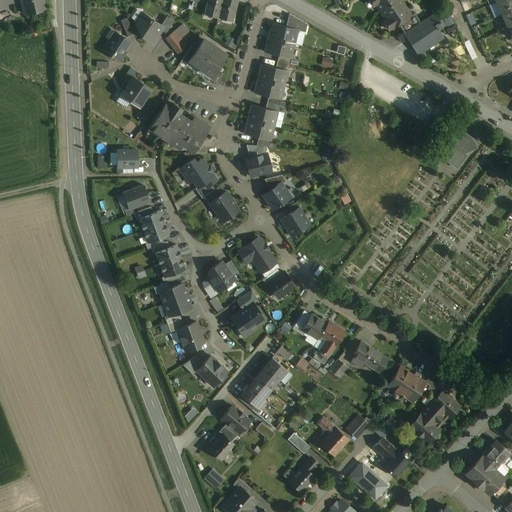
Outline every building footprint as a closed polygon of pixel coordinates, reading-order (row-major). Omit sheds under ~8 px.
[(42,0),(20,0),(25,14),(44,9),(42,0)] [(205,0),(203,11),(218,14),(221,0),(205,0)] [(236,0),(221,0),(218,14),(232,18),(236,0)] [(400,0),(368,0),(372,5),(375,4),(385,19),(383,21),(388,29),(396,23),(410,14),(400,0)] [(462,0),(464,9),(473,7),(471,0),(462,0)] [(511,0),(499,0),(495,2),(501,14),(511,9),(511,0)] [(511,9),(501,14),(506,26),(511,23),(511,9)] [(444,25),(436,11),(428,16),(437,30),(444,25)] [(160,25),(141,12),(135,21),(141,35),(152,42),(162,28),(162,27),(160,25)] [(410,14),(396,23),(403,33),(420,22),(413,12),(410,14)] [(304,23),(288,14),(285,26),(297,29),(297,30),(302,31),(304,23)] [(173,21),(166,16),(160,25),(162,27),(162,28),(167,31),(173,21)] [(403,33),(398,37),(401,42),(407,38),(418,54),(442,38),(437,30),(428,16),(403,33)] [(134,34),(126,18),(120,20),(127,37),(134,34)] [(285,26),(271,23),(268,37),(293,44),(297,30),(297,29),(285,26)] [(182,24),(165,37),(178,53),(186,46),(180,38),(188,32),(182,24)] [(116,33),(111,41),(109,40),(102,50),(118,61),(131,43),(116,33)] [(293,44),(268,37),(264,52),(278,55),(289,58),(293,44)] [(192,55),(188,60),(200,68),(214,47),(202,39),(192,55)] [(214,47),(200,68),(211,75),(211,76),(216,69),(226,55),(214,47)] [(187,51),(180,61),(185,65),(188,60),(192,55),(187,51)] [(289,58),(278,55),(276,61),(288,64),(289,58)] [(332,66),(334,59),(324,56),(322,64),(332,66)] [(288,64),(276,61),(275,67),(286,70),(288,64)] [(275,67),(261,64),(258,78),(283,84),(286,70),(275,67)] [(125,75),(129,78),(135,70),(131,67),(125,75)] [(216,69),(211,76),(211,75),(209,79),(214,82),(221,72),(216,69)] [(150,88),(133,76),(120,94),(138,106),(139,105),(137,104),(141,99),(142,100),(150,88)] [(283,84),(258,78),(254,92),(268,96),(279,99),(283,84)] [(279,99),(268,96),(266,102),(278,105),(279,99)] [(278,105),(266,102),(265,107),(276,110),(278,105)] [(173,104),(170,108),(164,104),(147,130),(167,143),(184,118),(178,113),(181,109),(173,104)] [(265,107),(251,104),(247,119),(273,125),(276,110),(265,107)] [(190,122),(184,118),(167,143),(168,143),(169,141),(179,148),(182,143),(192,150),(208,127),(193,117),(190,122)] [(273,125),(247,119),(244,133),(257,137),(269,140),(273,125)] [(436,135),(429,131),(423,140),(430,144),(436,135)] [(470,139),(463,134),(453,132),(451,144),(448,142),(439,155),(456,168),(466,155),(463,153),(474,148),(470,139)] [(209,139),(204,136),(193,153),(203,153),(206,153),(206,147),(211,147),(216,139),(211,136),(209,139)] [(269,140),(257,137),(255,145),(267,146),(269,140)] [(137,150),(117,151),(117,167),(137,167),(137,150)] [(266,154),(245,159),(250,176),(271,171),(266,154)] [(216,180),(202,159),(196,163),(193,159),(180,168),(187,178),(189,176),(197,187),(197,188),(204,183),(207,187),(210,184),(216,180)] [(280,182),(262,195),(272,209),(290,197),(280,182)] [(197,188),(197,187),(195,189),(201,198),(203,197),(209,193),(214,189),(210,184),(207,187),(204,183),(197,188)] [(123,193),(129,209),(135,206),(149,201),(143,185),(123,193)] [(214,189),(209,193),(213,199),(222,193),(218,187),(214,189)] [(213,199),(209,202),(210,203),(222,221),(238,210),(225,191),(222,193),(213,199)] [(209,202),(213,199),(209,193),(203,197),(208,204),(210,203),(209,202)] [(137,212),(135,206),(129,209),(124,211),(126,216),(134,213),(137,212)] [(138,218),(153,213),(151,207),(137,212),(134,213),(136,219),(138,218)] [(298,208),(281,219),(291,235),(308,224),(298,208)] [(138,218),(143,230),(164,222),(159,210),(153,213),(138,218)] [(164,222),(143,230),(147,242),(147,243),(162,237),(169,235),(164,222)] [(164,243),(162,237),(147,243),(147,242),(145,243),(147,249),(150,248),(164,243)] [(258,237),(238,251),(244,260),(248,258),(252,259),(261,272),(267,268),(276,262),(258,237)] [(152,254),(155,253),(155,252),(169,247),(167,242),(164,243),(150,248),(152,254)] [(159,265),(181,257),(176,245),(169,247),(155,252),(155,253),(159,265)] [(181,257),(159,265),(163,277),(178,271),(185,269),(181,257)] [(230,260),(223,265),(231,277),(238,272),(230,260)] [(221,262),(210,269),(208,277),(218,291),(233,280),(231,277),(223,265),(221,262)] [(279,267),(276,262),(267,268),(270,273),(277,269),(279,267)] [(267,268),(261,272),(264,277),(265,277),(270,273),(267,268)] [(265,277),(269,282),(280,274),(277,269),(270,273),(265,277)] [(178,271),(163,277),(161,278),(164,284),(167,282),(180,277),(178,271)] [(269,282),(267,283),(278,298),(294,286),(284,271),(280,274),(269,282)] [(156,294),(159,293),(159,292),(169,288),(167,282),(164,284),(153,287),(156,294)] [(159,293),(164,304),(187,295),(185,289),(184,289),(182,283),(169,288),(159,292),(159,293)] [(237,300),(243,309),(253,303),(253,304),(258,300),(251,290),(237,300)] [(187,295),(164,304),(168,315),(168,316),(178,312),(191,307),(188,301),(190,301),(187,295)] [(217,296),(210,300),(217,311),(223,307),(217,296)] [(243,309),(231,318),(240,331),(247,325),(250,329),(264,320),(253,304),(253,303),(243,309)] [(311,315),(303,310),(295,322),(301,326),(304,322),(305,323),(302,329),(317,339),(319,335),(326,323),(311,314),(311,315)] [(180,318),(178,312),(168,316),(168,315),(164,316),(167,323),(180,318)] [(180,318),(167,323),(170,332),(177,329),(184,326),(180,318)] [(344,331),(328,320),(326,323),(319,335),(323,338),(335,345),(344,331)] [(184,326),(177,329),(185,351),(199,346),(198,343),(203,341),(196,321),(184,326)] [(335,345),(323,338),(316,348),(317,349),(320,350),(319,351),(327,356),(331,350),(335,345)] [(360,341),(351,354),(379,372),(387,358),(360,341)] [(335,345),(331,350),(336,353),(340,347),(335,345)] [(290,353),(281,346),(276,351),(286,359),(290,353)] [(327,356),(319,351),(320,350),(317,349),(312,357),(323,363),(327,356)] [(195,356),(182,365),(192,375),(197,370),(196,370),(202,364),(195,356)] [(202,364),(196,370),(197,370),(212,386),(226,371),(210,356),(202,364)] [(286,370),(271,357),(263,367),(278,380),(278,379),(277,378),(280,374),(281,376),(286,370)] [(319,364),(311,358),(308,362),(316,368),(319,364)] [(347,366),(337,358),(330,368),(339,375),(347,366)] [(413,374),(399,365),(386,385),(394,389),(391,393),(399,399),(402,396),(403,396),(403,395),(412,401),(421,388),(425,382),(424,381),(418,377),(420,374),(415,371),(413,374)] [(278,380),(263,367),(255,377),(270,389),(269,387),(272,384),(273,385),(278,380)] [(339,375),(330,368),(325,373),(335,380),(339,375)] [(270,389),(255,377),(247,386),(262,399),(262,398),(261,397),(263,394),(265,395),(270,389)] [(427,378),(424,381),(425,382),(421,388),(429,394),(435,384),(427,378)] [(262,399),(247,386),(245,384),(242,388),(244,390),(241,393),(255,405),(258,408),(264,400),(262,398),(262,399)] [(441,390),(435,384),(429,394),(434,398),(441,390)] [(460,406),(442,390),(434,398),(431,402),(447,416),(449,418),(460,406)] [(255,405),(241,393),(237,398),(251,409),(255,405)] [(447,416),(431,402),(409,426),(416,432),(416,435),(418,437),(421,437),(427,442),(439,429),(437,427),(437,424),(443,416),(447,416)] [(238,410),(231,405),(221,418),(226,422),(238,432),(249,420),(242,414),(243,414),(238,410)] [(334,427),(323,416),(316,423),(328,433),(334,427)] [(363,420),(358,416),(346,430),(355,438),(368,424),(363,420)] [(401,426),(388,416),(383,422),(396,432),(401,426)] [(511,420),(507,426),(503,431),(511,439),(511,420)] [(238,432),(226,422),(224,425),(235,436),(238,432)] [(275,433),(261,422),(255,429),(269,440),(275,433)] [(235,436),(224,425),(219,431),(221,433),(222,433),(231,440),(234,436),(235,436)] [(348,439),(334,427),(328,433),(319,443),(333,456),(348,439)] [(389,429),(369,452),(383,465),(396,451),(393,448),(401,440),(389,429)] [(231,440),(222,433),(221,433),(208,448),(220,460),(234,444),(231,440)] [(309,447),(293,433),(287,439),(303,453),(309,447)] [(508,452),(495,440),(480,456),(487,462),(493,468),(499,461),(498,460),(506,451),(508,452)] [(418,454),(409,446),(402,454),(409,461),(408,461),(411,463),(418,454)] [(402,454),(397,450),(396,451),(383,465),(383,466),(394,477),(408,461),(409,461),(402,454)] [(318,463),(311,457),(303,466),(310,472),(318,463)] [(481,457),(467,472),(473,477),(487,462),(481,457)] [(493,468),(487,462),(473,477),(472,479),(488,493),(499,482),(503,477),(493,468)] [(302,465),(288,481),(300,492),(314,476),(310,472),(303,466),(302,465)] [(219,483),(208,473),(204,478),(215,488),(219,483)] [(249,487),(238,478),(233,484),(238,488),(239,487),(246,492),(249,487)] [(509,491),(499,482),(490,492),(500,501),(509,491)] [(246,492),(239,487),(238,488),(227,501),(234,508),(230,511),(246,511),(249,509),(256,501),(246,492)] [(511,497),(511,493),(509,491),(500,501),(505,506),(511,497)] [(341,501),(338,505),(333,509),(331,511),(352,511),(353,511),(341,501)]
